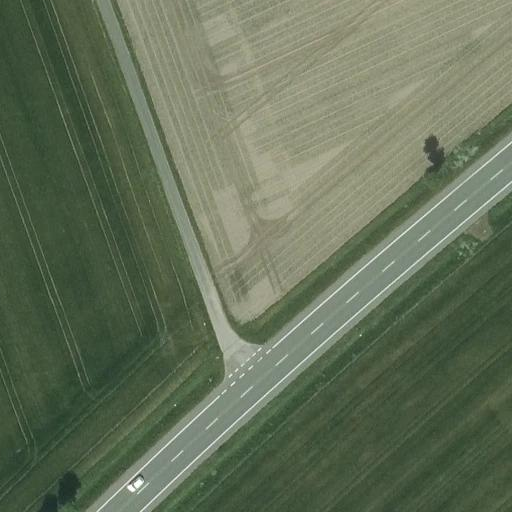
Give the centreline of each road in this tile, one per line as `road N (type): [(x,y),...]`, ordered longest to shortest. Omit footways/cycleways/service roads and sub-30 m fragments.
road 1 (unclassified): [(103,0),(225,338),(251,387)]
road 2 (secondary): [(511,163),(251,387)]
road 3 (secondary): [(251,387),(119,511)]
